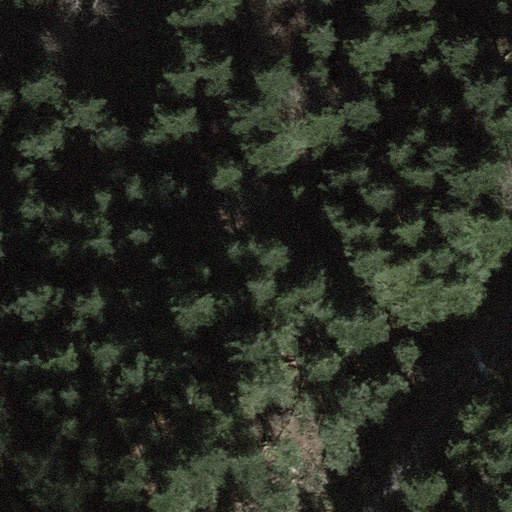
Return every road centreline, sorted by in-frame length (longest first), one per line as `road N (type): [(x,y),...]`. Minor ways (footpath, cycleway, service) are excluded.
road 1 (track): [(511,297),(371,487),(365,511)]
road 2 (track): [(0,33),(103,29),(127,0)]
